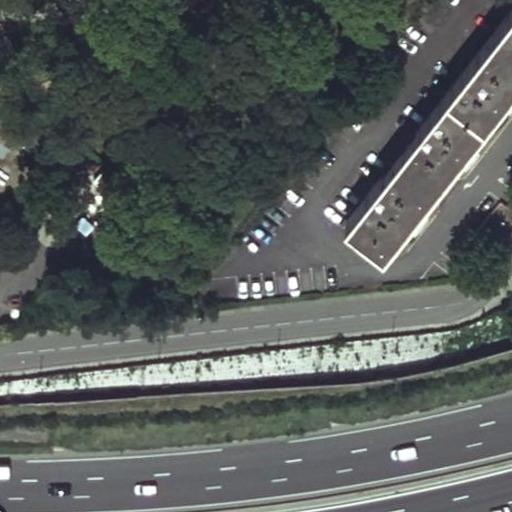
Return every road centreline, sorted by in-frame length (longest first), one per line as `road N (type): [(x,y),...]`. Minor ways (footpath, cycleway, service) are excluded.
road 1 (residential): [(0,355),(443,307),(467,300),(511,252)]
road 2 (motorway): [(511,419),(252,466),(0,481)]
